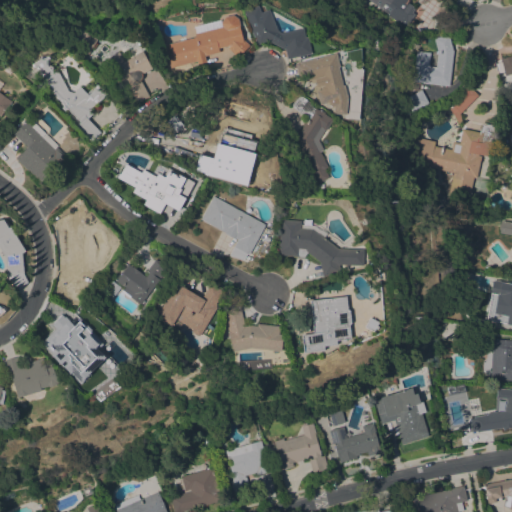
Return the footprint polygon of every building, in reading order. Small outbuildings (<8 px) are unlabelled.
[(409,0),(405,7),(414,14),(405,27),(388,15),(389,13),(370,0),(409,0)] [(303,28),(305,35),(306,35),(306,37),(308,36),(311,53),(287,58),(285,49),(265,39),(262,43),(256,42),(244,11),(262,4),(266,5),(267,10),(269,9),(277,30),(281,32),(303,28)] [(218,48),(219,52),(204,56),(206,61),(197,63),(197,61),(170,67),(164,44),(195,36),(195,33),(196,33),(194,26),(223,19),(225,16),(233,14),(238,18),(240,26),(239,26),(243,38),(249,45),(238,57),(227,47),(230,45),(218,48)] [(98,39),(91,48),(92,49),(88,54),(81,49),(83,47),(74,41),(83,29),(98,39)] [(449,85),(412,81),(416,50),(430,52),(428,65),(436,66),(438,52),(434,38),(448,34),(453,51),(449,85)] [(378,50),(373,52),(370,45),(376,43),(378,50)] [(152,68),(142,74),(141,75),(142,77),(140,79),(149,96),(132,105),(120,83),(117,84),(104,60),(119,52),(124,61),(132,57),(132,56),(142,50),(152,68)] [(337,53),(348,97),(346,114),(333,113),(334,106),(332,106),(329,104),(329,103),(329,102),(320,104),(316,90),(323,88),(322,85),(318,86),(317,78),(306,81),(305,77),(299,79),(295,63),(337,53)] [(511,72),(505,75),(500,57),(503,57),(505,57),(504,55),(508,54),(508,56),(510,55),(511,54),(511,72)] [(80,86),(86,93),(96,83),(107,94),(89,110),(92,113),(87,118),(100,132),(89,143),(74,127),(79,121),(67,108),(64,111),(61,107),(63,105),(47,88),(34,63),(41,59),(41,55),(51,56),(50,65),(52,65),(53,66),(53,68),(52,70),(53,72),(58,70),(68,91),(74,92),(80,86)] [(458,122),(449,108),(454,105),(452,101),(467,84),(478,94),(459,113),(461,120),(458,122)] [(411,111),(404,98),(421,89),(428,102),(411,111)] [(0,92),(11,101),(0,116),(0,92)] [(323,149),(320,151),(328,167),(324,169),(328,177),(316,184),(294,140),(307,118),(291,105),(300,94),(312,103),(311,105),(318,109),(319,109),(324,112),(324,113),(333,119),(326,130),(324,129),(318,139),(323,149)] [(183,125),(175,132),(166,121),(175,114),(183,125)] [(15,158),(26,146),(14,134),(27,120),(55,148),(56,146),(67,157),(41,183),(15,158)] [(476,177),(473,176),(467,205),(447,201),(453,172),(429,167),(430,165),(411,161),(416,137),(435,141),(434,145),(451,149),(453,141),(459,142),(462,128),(480,132),(482,123),(483,124),(483,123),(492,125),(492,126),(493,126),(492,132),(487,156),(478,154),(478,155),(481,155),(476,177)] [(197,172),(201,158),(212,161),(219,133),(223,134),(226,132),(231,133),(234,137),(256,143),(251,161),(235,157),(235,158),(246,161),(242,173),(241,173),(240,177),(241,177),(239,184),(197,172)] [(195,182),(180,209),(166,201),(159,213),(143,204),(146,199),(132,191),(134,187),(117,177),(124,162),(141,172),(143,168),(153,173),(155,168),(166,174),(170,167),(195,182)] [(234,237),(233,239),(224,233),(225,232),(200,219),(213,195),(265,224),(248,254),(247,253),(243,259),(229,255),(237,239),(234,237)] [(84,281),(83,281),(80,290),(76,289),(75,291),(59,285),(70,255),(67,248),(68,248),(67,246),(65,247),(55,222),(80,212),(81,213),(85,212),(88,221),(85,223),(93,244),(94,243),(96,249),(84,281)] [(23,272),(27,281),(18,289),(10,278),(12,276),(12,273),(7,273),(6,257),(0,247),(0,219),(6,218),(25,250),(22,253),(23,272)] [(338,248),(363,249),(363,265),(339,264),(340,271),(323,276),(319,262),(320,262),(307,252),(303,256),(277,254),(280,219),(300,220),(300,227),(311,228),(324,236),(338,248)] [(511,234),(499,232),(499,229),(498,228),(499,222),(501,223),(501,219),(511,221),(511,234)] [(140,304),(130,296),(129,297),(121,291),(124,286),(116,280),(128,263),(146,277),(149,272),(146,271),(155,258),(167,267),(140,304)] [(491,265),(490,272),(483,270),(484,264),(491,265)] [(111,298),(104,293),(106,290),(105,290),(112,280),(120,286),(111,298)] [(511,283),(491,280),(489,294),(490,294),(486,320),(511,324),(511,283)] [(201,333),(200,332),(199,335),(197,335),(193,333),(191,331),(192,329),(175,319),(171,325),(156,316),(162,306),(160,305),(172,285),(174,286),(176,282),(202,297),(210,283),(223,291),(216,303),(215,306),(216,306),(201,333)] [(346,296),(347,309),(348,309),(349,310),(351,323),(350,323),(350,324),(349,324),(351,338),(346,338),(346,340),(342,340),(342,339),(336,340),(337,344),(324,345),(324,350),(304,352),(302,334),(314,333),(310,300),(346,296)] [(104,357),(99,362),(104,367),(85,385),(70,369),(75,364),(51,339),(63,328),(62,327),(60,329),(56,325),(50,318),(63,306),(73,317),(67,322),(68,324),(68,323),(69,324),(78,314),(79,317),(78,319),(72,327),(77,332),(78,331),(104,357)] [(242,349),(242,348),(235,350),(231,333),(228,334),(224,316),(241,313),(244,325),(249,324),(257,325),(257,323),(279,325),(278,333),(283,334),(281,350),(250,347),(242,349)] [(369,317),(378,322),(377,325),(378,326),(377,328),(375,327),(373,330),(365,326),(369,317)] [(511,338),(511,379),(490,379),(492,338),(511,338)] [(40,388),(41,390),(30,394),(29,393),(18,397),(10,370),(4,372),(1,361),(17,356),(21,367),(28,365),(27,362),(43,357),(46,367),(52,365),(57,383),(40,388)] [(460,387),(467,385),(474,409),(467,411),(460,387)] [(428,435),(401,444),(394,419),(381,423),(373,399),(411,387),(412,388),(414,388),(416,393),(417,392),(420,401),(422,401),(425,411),(421,412),(428,435)] [(505,411),(505,403),(506,403),(506,398),(497,397),(497,390),(511,390),(511,427),(502,429),(502,427),(478,431),(478,430),(472,431),(469,421),(469,419),(474,418),(473,416),(480,415),(480,416),(487,415),(487,414),(497,412),(497,413),(505,411)] [(332,425),(328,413),(341,409),(344,421),(332,425)] [(303,434),(300,424),(312,420),(315,433),(314,433),(321,456),(323,455),(327,468),(312,472),(308,459),(312,458),(312,457),(292,462),(292,466),(283,468),(283,464),(280,465),(273,440),(282,438),(283,440),(303,434)] [(364,432),(362,425),(373,422),(375,431),(374,431),(378,443),(379,443),(381,451),(367,455),(366,451),(358,453),(358,454),(356,455),(356,457),(341,461),(341,462),(339,462),(334,443),(332,443),(328,430),(343,426),(346,437),(364,432)] [(264,451),(258,453),(261,463),(267,462),(269,471),(257,474),(256,472),(244,475),(245,477),(232,481),(223,450),(260,440),(264,451)] [(212,467),(221,500),(180,511),(175,495),(190,490),(189,489),(184,490),(180,476),(212,467)] [(500,497),(501,499),(495,500),(496,501),(487,503),(486,499),(482,500),(480,486),(484,485),(484,483),(511,478),(511,508),(510,509),(503,505),(504,496),(500,497)] [(463,485),(467,500),(461,501),(463,510),(457,511),(410,511),(407,499),(463,485)] [(137,494),(139,499),(157,491),(166,511),(114,511),(114,510),(116,509),(114,504),(137,494)]
